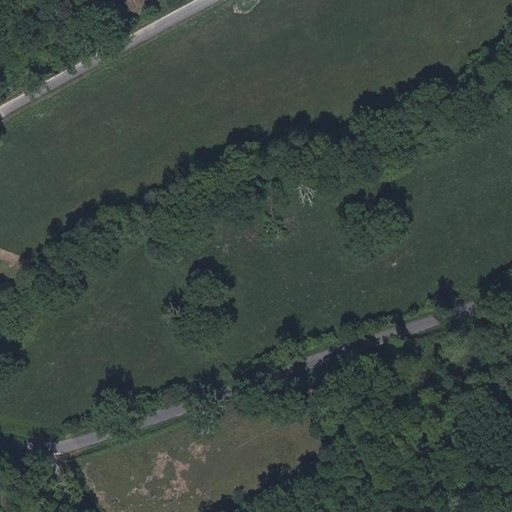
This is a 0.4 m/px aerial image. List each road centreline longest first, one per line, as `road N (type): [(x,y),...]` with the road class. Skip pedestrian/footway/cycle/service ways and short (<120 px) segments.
road 1 (unclassified): [(511,292),(48,448)]
road 2 (tertiary): [(206,0),(0,112)]
